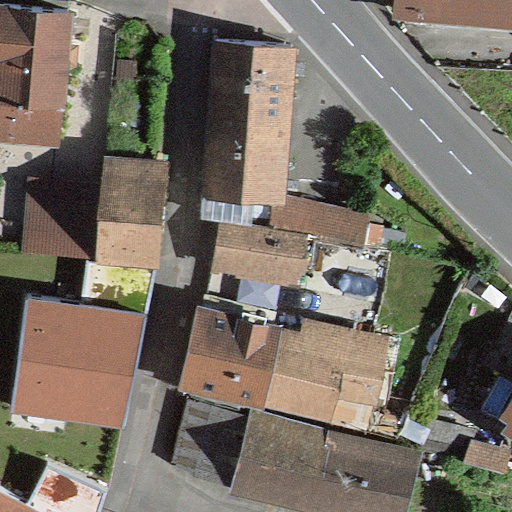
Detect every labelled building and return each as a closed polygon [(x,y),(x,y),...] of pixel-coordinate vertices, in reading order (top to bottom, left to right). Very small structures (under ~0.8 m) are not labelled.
[(13,0),(0,0),(0,130),(59,134),(67,55),(72,55),(74,42),(68,41),(71,4),(13,0)] [(511,0),(398,0),(398,1),(511,12),(511,0)] [(215,123),(291,127),(294,40),(221,33),(215,123)] [(212,206),(215,123),(212,123),(206,208),(224,211),(248,216),(249,214),(212,206)] [(287,193),(291,127),(215,123),(212,206),(249,214),(251,191),(264,192),(287,193)] [(167,197),(169,155),(161,155),(111,151),(108,177),(102,246),(102,249),(163,253),(167,197)] [(37,242),(102,246),(108,177),(43,172),(37,242)] [(261,219),(264,192),(251,191),(249,214),(248,216),(261,219)] [(279,221),(261,219),(248,216),(224,211),(218,244),(274,254),(279,221)] [(321,229),(279,221),(274,254),(314,261),(321,229)] [(367,237),(321,229),(314,261),(310,283),(358,292),(367,237)] [(417,306),(429,250),(367,237),(358,292),(358,293),(417,306)] [(189,371),(298,398),(315,324),(206,300),(189,371)] [(315,324),(298,398),(335,408),(340,381),(380,390),(391,342),(315,324)] [(237,477),(277,487),(295,414),(256,405),(237,477)] [(432,443),(473,453),(479,432),(481,432),(483,423),(441,413),(432,443)] [(295,414),(277,487),(300,493),(318,421),(295,414)] [(318,421),(300,493),(314,497),(317,494),(388,511),(407,511),(424,447),(318,421)] [(511,449),(511,441),(481,432),(479,432),(473,453),(509,462),(511,449)]
